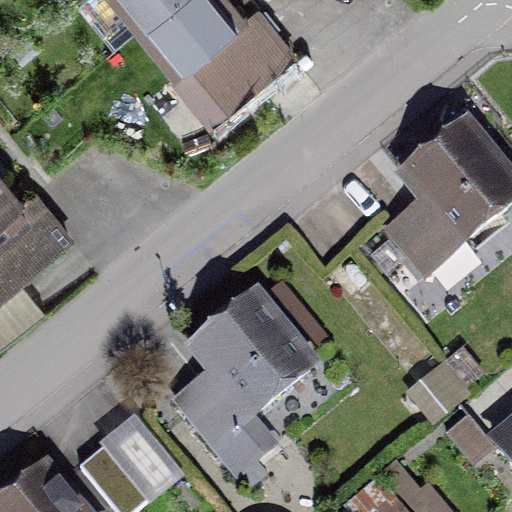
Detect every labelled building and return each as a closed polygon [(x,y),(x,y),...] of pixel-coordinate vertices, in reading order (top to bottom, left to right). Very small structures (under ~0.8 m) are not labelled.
[(111,0),(136,30),(171,0),(111,0)] [(204,52),(246,17),(232,0),(171,0),(136,30),(172,74),(179,68),(220,117),(242,98),(223,74),(204,52)] [(223,74),(274,32),(256,9),(246,17),(204,52),(223,74)] [(274,32),(223,74),(242,98),(294,55),(274,32)] [(511,206),(511,171),(466,117),(393,177),(415,204),(381,233),(422,282),(511,206)] [(0,256),(0,215),(20,199),(0,174),(0,350),(46,313),(22,284),(1,257),(0,256)] [(0,256),(1,257),(52,216),(31,191),(20,199),(0,215),(0,256)] [(52,216),(1,257),(22,284),(73,242),(52,216)] [(252,418),(317,366),(253,286),(178,345),(201,374),(168,400),(234,482),(276,448),(252,418)] [(511,416),(482,441),(511,477),(511,416)] [(103,446),(81,464),(113,503),(136,485),(103,446)] [(419,490),(394,462),(379,475),(410,511),(449,511),(426,485),(419,490)] [(84,511),(45,463),(0,498),(0,511),(84,511)]
